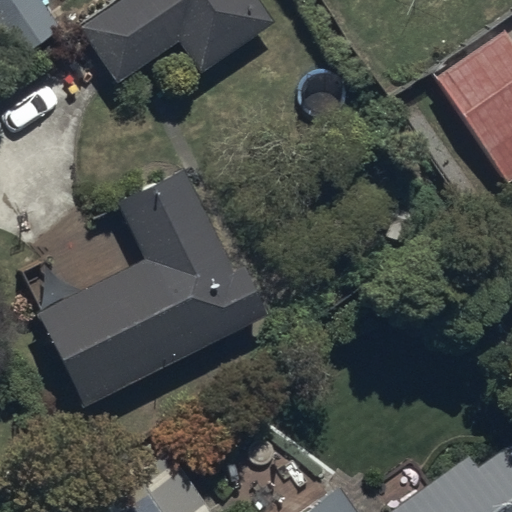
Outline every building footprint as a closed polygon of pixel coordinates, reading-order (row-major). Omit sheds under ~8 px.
[(0,0),(0,33),(12,52),(55,23),(39,0),(0,0)] [(269,16),(257,0),(105,0),(74,22),(114,80),(174,38),(195,67),(269,16)] [(511,35),(504,23),(429,66),(500,177),(511,169),(511,35)] [(142,251),(35,301),(78,397),(259,312),(234,259),(225,263),(177,160),(113,191),(142,251)] [(511,511),(511,448),(503,437),(469,463),(460,451),(388,507),(384,501),(369,511),(358,511),(330,475),(282,511),(511,511)] [(209,511),(164,444),(99,488),(115,511),(209,511)]
